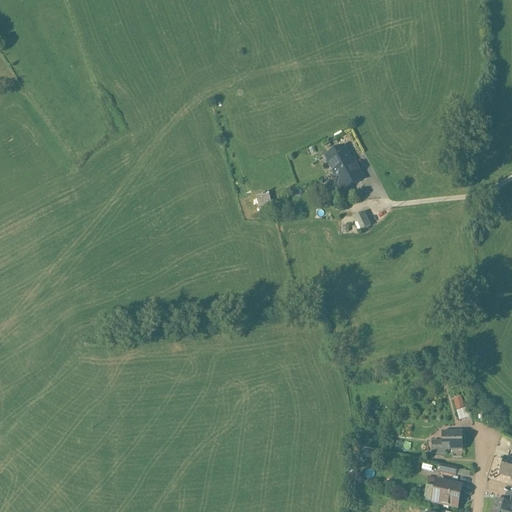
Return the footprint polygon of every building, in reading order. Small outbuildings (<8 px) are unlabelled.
[(354,163),(344,145),(323,155),(332,174),(354,163)] [(364,181),(354,163),(332,174),(342,193),(364,181)] [(272,191),(258,194),(263,211),(278,208),(272,191)] [(373,222),(367,210),(356,217),(363,228),(373,222)] [(461,396),(451,398),(453,409),(463,408),(461,396)] [(457,420),(466,418),(463,408),(455,410),(457,420)] [(463,433),(442,433),(442,443),(446,443),(446,452),(463,452),(463,433)] [(511,459),(503,457),(498,476),(511,478),(511,459)] [(459,465),(444,462),(442,471),(459,474),(459,465)] [(466,482),(438,475),(434,503),(461,508),(466,482)] [(511,511),(511,505),(496,501),(492,511),(511,511)]
